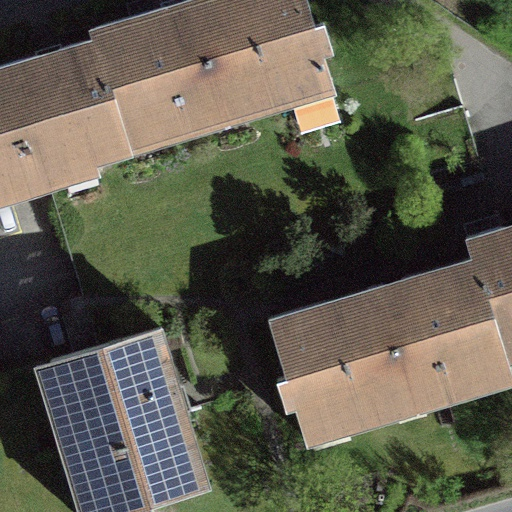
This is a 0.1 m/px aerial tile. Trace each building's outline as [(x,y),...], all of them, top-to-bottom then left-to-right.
[(319,0),(149,0),(85,19),(124,150),(344,84),(319,0)] [(0,187),(124,150),(85,19),(0,44),(0,187)] [(511,235),(469,248),(475,270),(505,375),(511,372),(511,235)] [(475,270),(277,328),(294,385),(283,388),(293,421),(304,418),(314,453),(511,396),(505,375),(475,270)] [(217,467),(164,307),(32,350),(85,511),(217,467)]
